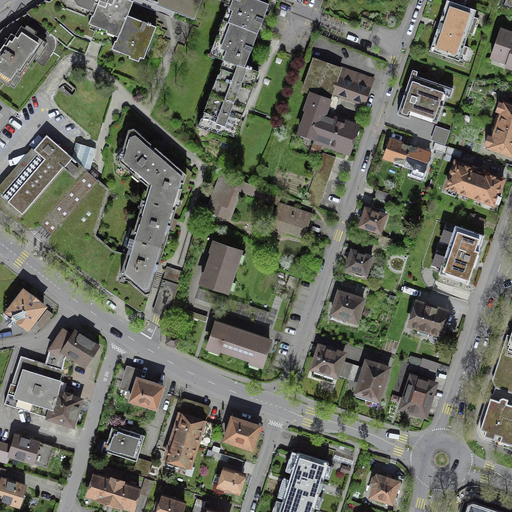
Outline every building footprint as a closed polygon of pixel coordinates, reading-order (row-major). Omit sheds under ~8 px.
[(128,15),(133,0),(64,0),(61,7),(58,14),(77,31),(94,38),(113,46),(128,15)] [(159,0),(158,6),(184,16),(194,20),(201,0),(159,0)] [(231,0),(224,20),(258,33),(270,4),(259,0),(231,0)] [(476,10),(464,6),(447,0),(430,51),(459,61),(476,10)] [(156,26),(128,15),(113,46),(143,58),(156,26)] [(245,67),(258,33),(224,20),(213,47),(217,49),(214,55),(226,59),(245,67)] [(0,88),(5,81),(10,85),(24,63),(29,67),(45,42),(19,24),(13,34),(9,31),(2,43),(0,41),(0,88)] [(511,34),(501,30),(492,56),(508,62),(507,65),(511,66),(511,34)] [(258,72),(245,67),(226,59),(212,93),(245,106),(258,72)] [(332,93),(364,104),(373,79),(315,59),(303,91),(311,93),(329,100),(332,93)] [(445,86),(416,76),(404,112),(437,122),(446,96),(442,95),(445,86)] [(233,135),(245,106),(212,93),(201,122),(207,124),(206,128),(221,133),(222,131),(233,135)] [(329,100),(311,93),(305,110),(307,110),(299,133),(348,150),(356,127),(323,116),(329,100)] [(511,104),(503,102),(503,104),(499,102),(496,111),(500,112),(496,124),(511,129),(511,104)] [(511,129),(496,124),(491,137),(488,135),(485,144),(488,145),(488,147),(511,155),(511,129)] [(449,130),(438,126),(433,140),(445,144),(449,130)] [(119,160),(146,184),(168,158),(134,128),(128,130),(119,160)] [(41,234),(47,239),(98,179),(93,175),(46,135),(0,189),(0,198),(5,203),(41,234)] [(402,167),(409,147),(389,139),(382,160),(402,167)] [(321,146),(313,144),(310,152),(319,154),(321,146)] [(409,147),(402,167),(413,171),(411,176),(427,182),(430,174),(423,171),(429,153),(409,147)] [(448,147),(446,153),(460,158),(462,152),(448,147)] [(336,157),(322,153),(306,201),(319,206),(336,157)] [(186,174),(168,158),(146,184),(147,185),(144,199),(175,209),(186,174)] [(447,187),(449,188),(447,193),(456,196),(458,191),(470,195),(479,172),(473,170),(474,169),(455,162),(447,187)] [(494,204),(501,184),(502,184),(503,181),(502,178),(499,177),(498,177),(485,173),(484,174),(479,172),(470,195),(494,204)] [(255,187),(221,174),(207,210),(214,213),(220,216),(229,219),(241,190),(252,195),(255,187)] [(109,189),(98,179),(47,239),(115,289),(126,255),(96,235),(109,189)] [(282,197),(255,187),(252,195),(279,205),(279,203),(282,197)] [(393,195),(378,190),(375,198),(390,203),(393,195)] [(390,203),(375,198),(372,206),(387,211),(390,203)] [(163,247),(175,209),(144,199),(131,238),(163,247)] [(311,214),(279,203),(279,205),(273,222),(284,225),(282,229),(284,230),(304,237),(311,214)] [(385,215),(366,208),(360,226),(379,232),(385,215)] [(486,220),(474,216),(472,223),(484,227),(486,220)] [(284,225),(273,222),(270,230),(280,234),(281,234),(282,233),(283,232),(284,230),(282,229),(284,225)] [(484,235),(455,225),(439,273),(468,283),(484,235)] [(147,298),(163,247),(131,238),(126,255),(115,289),(138,302),(147,298)] [(243,254),(216,244),(202,284),(229,293),(243,254)] [(372,256),(352,250),(347,267),(366,273),(372,256)] [(178,277),(181,270),(168,266),(165,273),(178,277)] [(51,306),(26,287),(6,314),(30,332),(35,326),(42,331),(52,317),(46,312),(51,306)] [(364,299),(338,291),(332,314),(357,322),(364,299)] [(154,301),(160,313),(172,307),(165,295),(154,301)] [(410,324),(419,327),(418,332),(428,336),(430,331),(439,334),(446,311),(417,302),(410,324)] [(270,339),(217,320),(208,345),(261,363),(270,339)] [(101,346),(77,331),(75,334),(65,327),(50,349),(64,358),(66,356),(86,369),(101,346)] [(511,329),(509,338),(505,337),(491,386),(495,387),(493,392),(492,397),(503,401),(507,402),(511,403),(511,400),(511,329)] [(179,336),(169,333),(166,342),(176,345),(179,336)] [(343,354),(319,346),(313,367),(348,378),(353,364),(341,361),(343,354)] [(46,363),(23,357),(18,369),(25,372),(18,389),(13,386),(7,405),(75,427),(84,397),(57,389),(64,358),(50,349),(46,363)] [(423,359),(420,365),(436,370),(438,363),(423,359)] [(378,365),(367,361),(364,368),(353,364),(348,378),(360,382),(357,392),(377,398),(388,364),(379,362),(378,365)] [(420,365),(418,372),(433,377),(436,370),(420,365)] [(163,383),(134,373),(126,396),(155,406),(163,383)] [(435,383),(412,376),(401,407),(425,415),(435,383)] [(509,448),(511,437),(511,408),(506,407),(507,402),(503,401),(502,400),(499,401),(498,404),(489,401),(479,433),(480,439),(509,448)] [(185,401),(173,437),(196,445),(208,409),(185,401)] [(121,416),(108,412),(106,418),(119,422),(121,416)] [(259,424),(228,413),(219,438),(250,449),(259,424)] [(143,438),(114,429),(107,450),(136,459),(143,438)] [(51,446),(15,435),(12,446),(10,455),(46,466),(51,446)] [(188,468),(196,445),(173,437),(166,460),(188,468)] [(0,459),(7,462),(10,455),(12,446),(0,442),(0,459)] [(296,454),(282,500),(316,510),(330,465),(296,454)] [(243,461),(229,456),(227,463),(241,468),(243,461)] [(245,474),(221,466),(215,485),(239,493),(245,474)] [(25,485),(2,478),(5,469),(0,467),(0,498),(19,505),(25,485)] [(87,495),(110,502),(117,479),(95,471),(87,495)] [(400,485),(377,477),(369,499),(393,507),(400,485)] [(140,486),(117,479),(110,502),(132,509),(140,486)] [(153,481),(145,479),(141,493),(149,495),(153,481)] [(186,511),(190,502),(162,495),(157,511),(186,511)] [(315,511),(316,510),(282,500),(278,511),(315,511)]
